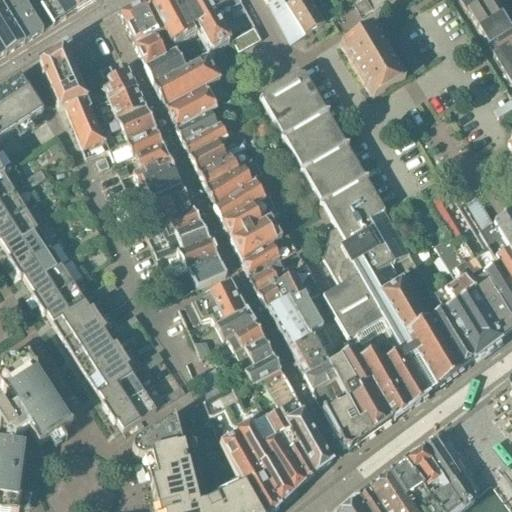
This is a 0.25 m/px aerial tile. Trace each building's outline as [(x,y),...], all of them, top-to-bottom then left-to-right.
[(13,0),(1,7),(24,46),(43,34),(31,15),(21,0),(13,0)] [(21,0),(31,15),(43,34),(52,29),(94,3),(95,3),(95,0),(21,0)] [(185,8),(181,10),(174,0),(150,0),(147,2),(164,34),(171,47),(172,47),(193,34),(191,31),(195,29),(185,8)] [(217,20),(205,0),(180,0),(185,8),(195,29),(209,53),(230,42),(217,20)] [(205,0),(217,20),(241,7),(236,0),(205,0)] [(262,0),(267,6),(290,48),(323,27),(306,0),(298,0),(285,8),(279,0),(262,0)] [(511,0),(456,0),(511,90),(511,0)] [(164,34),(147,2),(118,17),(134,50),(155,39),(164,34)] [(1,7),(0,7),(0,47),(5,57),(24,46),(1,7)] [(339,48),(372,102),(404,83),(371,29),(339,48)] [(261,43),(254,30),(231,44),(237,56),(261,43)] [(402,35),(392,41),(414,77),(424,71),(402,35)] [(155,39),(134,50),(144,70),(166,59),(155,39)] [(87,103),(76,77),(64,51),(39,67),(42,75),(41,78),(43,81),(45,83),(59,115),(64,112),(87,103)] [(166,59),(144,70),(154,90),(185,72),(176,54),(166,59)] [(166,113),(219,84),(205,59),(185,72),(154,90),(166,114),(166,113)] [(110,71),(100,76),(104,85),(114,80),(110,71)] [(135,93),(126,74),(114,80),(104,85),(101,87),(103,91),(90,97),(96,111),(135,93)] [(409,411),(409,412),(411,411),(410,410),(425,400),(426,401),(428,399),(427,397),(436,390),(435,390),(462,370),(448,348),(431,322),(427,314),(407,280),(379,296),(374,287),(396,276),(391,268),(409,258),(302,76),(300,75),(259,98),(258,100),(334,232),(328,235),(322,262),(338,290),(321,300),(346,343),(354,339),(359,347),(384,334),(397,357),(381,366),(374,355),(356,363),(389,425),(393,422),(394,424),(395,422),(394,421),(409,411)] [(0,144),(42,117),(19,81),(0,92),(0,180),(3,179),(3,178),(0,173),(0,144)] [(166,113),(176,134),(215,111),(212,105),(227,97),(219,84),(166,113)] [(96,111),(104,129),(144,111),(135,93),(96,111)] [(87,103),(64,112),(77,145),(85,162),(107,155),(108,155),(105,145),(99,131),(87,103)] [(104,129),(99,131),(105,145),(108,155),(109,155),(154,134),(144,111),(104,129)] [(175,135),(179,142),(182,148),(218,128),(224,125),(215,112),(216,112),(215,111),(176,134),(175,135)] [(182,148),(188,161),(226,141),(218,128),(182,148)] [(161,149),(154,134),(109,155),(114,170),(135,160),(137,159),(161,149)] [(196,178),(245,151),(236,136),(226,141),(188,161),(196,178)] [(137,159),(135,160),(140,173),(167,162),(164,156),(161,149),(137,159)] [(196,178),(205,195),(252,168),(244,155),(246,153),(245,151),(196,178)] [(109,171),(105,161),(95,165),(99,175),(109,171)] [(140,173),(132,177),(137,191),(143,188),(173,175),(167,163),(167,162),(140,173)] [(205,195),(213,211),(259,182),(258,180),(260,179),(255,166),(252,168),(205,195)] [(117,173),(119,181),(130,177),(127,169),(117,173)] [(32,179),(36,187),(45,181),(40,174),(32,179)] [(179,189),(173,175),(143,188),(150,202),(179,189)] [(0,204),(14,196),(3,179),(0,180),(0,204)] [(36,187),(32,179),(23,185),(28,192),(36,187)] [(462,179),(452,186),(462,202),(472,195),(462,179)] [(213,211),(221,228),(267,200),(269,199),(259,182),(213,211)] [(179,189),(150,202),(156,217),(164,214),(187,205),(179,189)] [(0,230),(25,214),(14,196),(0,204),(0,230)] [(221,228),(229,245),(269,222),(277,218),(267,200),(221,228)] [(482,235),(492,229),(475,201),(465,207),(482,235)] [(187,205),(164,214),(168,222),(191,214),(187,205)] [(55,216),(60,223),(68,218),(63,210),(55,216)] [(0,256),(37,232),(25,214),(0,230),(0,256)] [(168,222),(161,225),(166,235),(168,234),(170,238),(195,230),(199,228),(191,214),(168,222)] [(60,223),(55,216),(46,221),(51,228),(60,223)] [(511,218),(503,222),(495,227),(495,228),(494,229),(511,258),(511,218)] [(229,245),(240,267),(279,242),(269,222),(229,245)] [(495,228),(495,227),(492,229),(482,235),(478,237),(507,284),(511,293),(511,258),(494,229),(495,228)] [(144,232),(148,241),(156,238),(152,228),(144,232)] [(207,245),(199,228),(195,230),(170,238),(168,234),(166,235),(162,236),(168,248),(154,253),(158,264),(176,258),(204,247),(207,245)] [(49,251),(37,232),(0,256),(0,264),(8,277),(49,251)] [(511,327),(511,293),(507,284),(478,237),(476,238),(487,255),(474,263),(472,264),(481,278),(500,308),(511,327)] [(279,242),(240,267),(247,280),(278,263),(285,259),(295,253),(286,238),(279,242)] [(453,250),(449,243),(433,251),(455,287),(434,300),(454,333),(472,363),(488,351),(500,342),(462,282),(460,284),(454,274),(463,269),(453,252),(454,251),(453,250)] [(500,342),(511,332),(511,327),(500,308),(481,278),(472,264),(474,263),(462,244),(453,250),(454,251),(453,252),(463,269),(454,274),(460,284),(462,282),(500,342)] [(204,247),(176,258),(185,275),(186,274),(215,262),(214,260),(213,257),(209,250),(208,247),(207,245),(204,247)] [(78,252),(83,260),(92,254),(87,247),(78,252)] [(13,296),(15,299),(61,269),(49,251),(8,277),(18,292),(13,296)] [(83,260),(78,252),(70,258),(75,265),(83,260)] [(215,262),(186,274),(196,293),(225,281),(220,271),(218,267),(216,264),(215,262)] [(248,284),(257,299),(268,292),(279,286),(292,278),(291,277),(285,265),(278,269),(277,268),(248,284)] [(22,298),(29,310),(32,313),(73,287),(61,269),(15,299),(17,302),(22,298)] [(265,313),(266,312),(287,301),(292,312),(306,304),(320,297),(305,269),(291,277),(292,278),(279,286),(268,292),(257,299),(265,313)] [(418,273),(417,274),(407,280),(427,314),(431,322),(448,348),(462,370),(472,363),(454,333),(434,300),(418,273)] [(102,289),(107,296),(115,291),(110,283),(102,289)] [(175,304),(181,301),(174,285),(167,288),(175,304)] [(36,332),(38,335),(85,306),(79,297),(73,287),(32,313),(42,329),(36,332)] [(191,308),(183,311),(184,311),(192,329),(199,326),(210,325),(213,330),(240,318),(245,315),(228,287),(204,298),(202,301),(190,307),(191,308)] [(107,296),(102,289),(94,294),(98,301),(107,296)] [(266,312),(289,352),(311,340),(309,336),(321,329),(306,304),(292,312),(287,301),(266,312)] [(38,335),(40,338),(46,335),(55,350),(98,322),(91,312),(89,313),(85,306),(38,335)] [(240,318),(213,330),(222,346),(225,344),(235,338),(252,328),(245,315),(240,318)] [(125,325),(130,332),(139,327),(134,319),(125,325)] [(60,368),(62,371),(108,342),(103,334),(105,333),(98,322),(55,350),(65,365),(60,368)] [(130,332),(125,325),(117,330),(122,338),(130,332)] [(235,338),(225,344),(233,357),(235,357),(262,344),(252,328),(235,338)] [(329,366),(313,338),(311,340),(289,352),(288,353),(303,380),(326,367),(329,366)] [(62,371),(64,374),(69,371),(79,386),(121,359),(115,348),(113,349),(108,342),(62,371)] [(271,360),(262,344),(235,357),(241,369),(249,365),(253,370),(271,360)] [(193,347),(195,352),(197,357),(211,356),(207,345),(193,347)] [(340,359),(329,366),(326,367),(335,383),(312,396),(343,452),(349,454),(389,425),(356,363),(350,352),(339,358),(340,359)] [(149,361),(153,369),(162,363),(157,356),(149,361)] [(0,446),(13,448),(14,440),(27,432),(38,448),(49,441),(54,449),(66,442),(61,433),(72,426),(28,358),(19,363),(16,361),(13,359),(9,359),(5,360),(3,363),(1,367),(1,371),(2,374),(0,375),(0,389),(8,402),(1,407),(0,404),(0,446)] [(218,362),(226,378),(234,374),(226,358),(218,362)] [(83,405),(85,408),(131,378),(126,370),(128,369),(121,359),(79,386),(89,401),(83,405)] [(253,370),(243,375),(251,390),(278,374),(271,360),(253,370)] [(153,369),(149,361),(140,367),(145,374),(153,369)] [(241,369),(239,369),(240,371),(243,375),(253,370),(249,365),(241,369)] [(303,380),(312,396),(335,383),(326,367),(303,380)] [(143,396),(131,378),(85,408),(87,411),(93,407),(102,422),(143,396)] [(313,478),(331,466),(281,378),(263,388),(278,415),(299,452),(311,475),(311,474),(313,478)] [(171,396),(175,402),(184,397),(180,391),(171,396)] [(244,414),(240,407),(239,408),(231,392),(202,407),(209,422),(207,422),(207,423),(223,415),(251,466),(277,511),(291,497),(248,428),(251,426),(249,423),(244,414)] [(107,441),(109,444),(114,441),(115,441),(155,415),(143,396),(102,422),(112,437),(107,441)] [(175,402),(171,396),(163,402),(167,408),(175,402)] [(261,417),(256,408),(244,414),(249,423),(261,417)] [(219,448),(236,481),(254,511),(275,511),(277,511),(251,466),(223,415),(207,423),(219,448)] [(301,486),(313,478),(311,474),(311,475),(299,452),(278,415),(267,421),(266,420),(264,421),(282,454),(301,486)] [(264,421),(261,417),(249,423),(251,426),(248,428),(291,497),(301,487),(301,486),(282,454),(264,421)] [(197,479),(189,449),(189,448),(182,450),(175,422),(173,420),(137,443),(135,444),(134,446),(133,447),(132,449),(131,451),(131,453),(132,456),(133,458),(135,460),(137,461),(139,462),(141,462),(144,462),(151,488),(150,488),(156,510),(148,511),(147,511),(201,511),(201,510),(198,510),(190,480),(197,479)] [(433,446),(420,454),(459,511),(462,511),(474,503),(435,444),(433,446)] [(26,450),(13,448),(0,446),(0,511),(28,511),(30,500),(20,499),(26,450)] [(436,511),(459,511),(420,454),(402,465),(436,511)] [(436,511),(402,465),(367,493),(380,511),(436,511)] [(254,511),(236,481),(210,493),(215,504),(204,509),(201,510),(201,511),(254,511)] [(380,511),(367,493),(356,502),(362,511),(380,511)] [(362,511),(356,502),(343,511),(362,511)]
